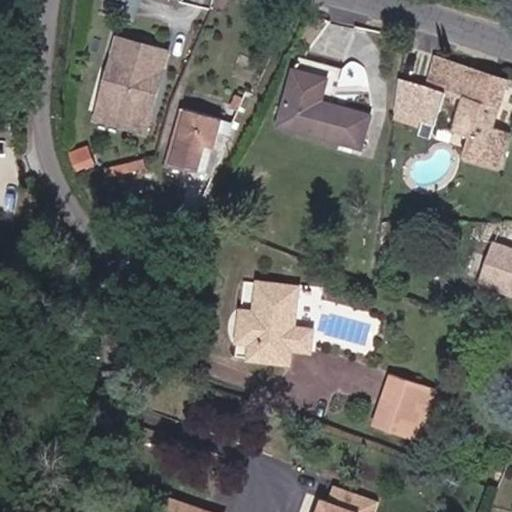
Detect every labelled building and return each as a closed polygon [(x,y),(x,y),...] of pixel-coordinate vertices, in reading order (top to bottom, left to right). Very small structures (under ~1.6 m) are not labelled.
[(165,50),(116,37),(106,74),(114,76),(107,106),(98,103),(94,119),(143,132),(165,50)] [(347,61),(306,48),(284,112),(362,137),(373,106),(336,95),(347,61)] [(473,133),(468,150),(506,165),(511,145),(511,124),(495,120),(509,79),(437,55),(430,85),(401,78),(399,100),(440,113),(448,88),(468,94),(458,128),(473,133)] [(114,76),(106,74),(98,103),(107,106),(114,76)] [(170,163),(206,172),(223,109),(185,100),(172,143),(170,163)] [(437,126),(440,113),(399,100),(398,108),(426,116),(424,122),(437,126)] [(220,175),(235,112),(223,109),(206,172),(220,175)] [(93,143),(73,150),(80,169),(100,161),(93,143)] [(481,285),(511,295),(511,241),(497,237),(481,285)] [(259,312),(244,310),(241,338),(253,339),(251,359),(291,363),(293,352),(311,354),(315,330),(298,327),(303,286),(262,280),(259,312)] [(434,384),(394,371),(376,424),(416,436),(434,384)] [(330,497),(321,495),(313,511),(374,511),(380,499),(334,482),(330,497)] [(223,511),(181,496),(174,511),(223,511)]
